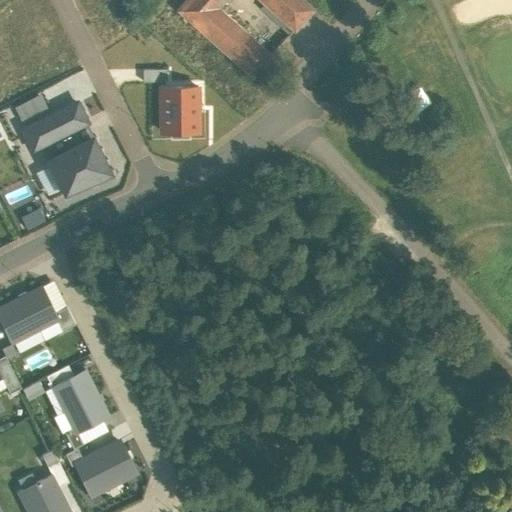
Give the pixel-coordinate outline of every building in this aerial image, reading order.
[(184,0),(178,7),(251,74),(270,53),(214,2),(216,0),(260,0),(289,26),(309,5),(304,0),(184,0)] [(142,67),(142,79),(167,78),(166,66),(142,67)] [(160,84),(160,129),(198,128),(197,84),(160,84)] [(63,131),(86,119),(78,101),(24,126),(33,145),(47,138),(63,131)] [(47,138),(54,152),(70,144),(63,131),(47,138)] [(64,193),(110,171),(92,133),(54,152),(46,156),(64,193)] [(0,307),(0,319),(12,343),(40,330),(57,321),(59,320),(42,286),(0,307)] [(57,321),(62,331),(75,325),(67,307),(56,313),(59,320),(57,321)] [(45,340),(62,331),(57,321),(40,330),(45,340)] [(12,343),(2,349),(7,359),(17,354),(12,343)] [(5,357),(0,359),(0,371),(11,394),(21,389),(5,357)] [(68,366),(47,377),(52,387),(73,377),(68,366)] [(73,377),(52,387),(64,411),(73,428),(76,434),(85,429),(109,417),(85,370),(73,377)] [(29,399),(43,392),(38,382),(24,390),(29,399)] [(73,428),(64,411),(54,417),(62,433),(64,432),(73,428)] [(73,428),(64,432),(73,449),(91,441),(85,429),(76,434),(73,428)] [(123,480),(139,473),(123,445),(110,451),(107,446),(83,458),(77,448),(65,454),(71,466),(75,465),(89,492),(121,476),(123,480)] [(52,475),(58,488),(69,482),(53,450),(42,456),(52,475)] [(52,475),(18,492),(28,511),(70,511),(58,488),(52,475)]
